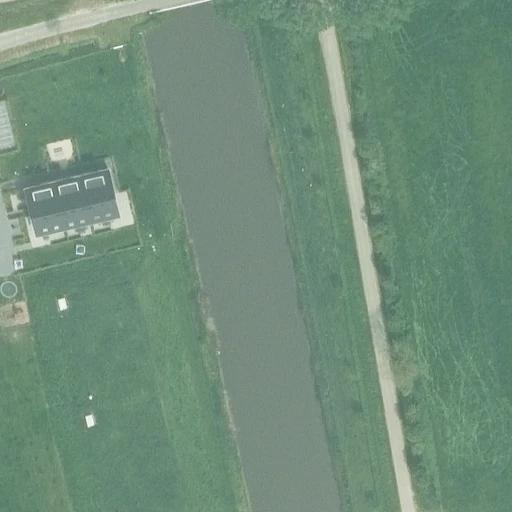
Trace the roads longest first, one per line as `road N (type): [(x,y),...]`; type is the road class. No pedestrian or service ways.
road 1 (unclassified): [(409,511),(369,246),(318,0)]
road 2 (unclassified): [(0,41),(164,0)]
